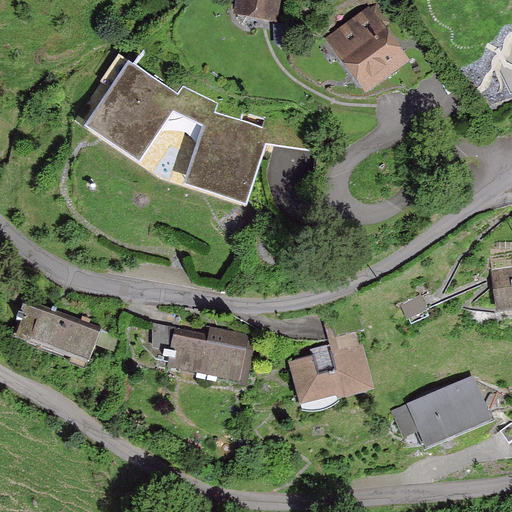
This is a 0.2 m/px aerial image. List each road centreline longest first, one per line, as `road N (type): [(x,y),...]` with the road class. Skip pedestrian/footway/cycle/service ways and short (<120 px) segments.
road 1 (residential): [(0,232),(53,270),(89,281),(195,299),(293,301),(370,274),(511,179)]
road 2 (residential): [(511,478),(328,497),(235,497),(180,487),(0,376)]
